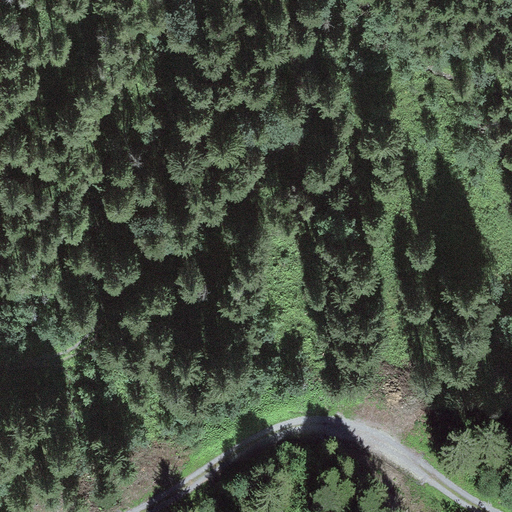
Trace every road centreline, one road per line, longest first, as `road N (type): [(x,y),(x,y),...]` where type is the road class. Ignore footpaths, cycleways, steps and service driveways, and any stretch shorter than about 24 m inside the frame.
road 1 (track): [(310,0),(315,107),(301,132),(133,271),(94,333),(71,353),(0,372)]
road 2 (track): [(489,511),(382,439),(326,423),(293,426),(240,448),(137,511)]
